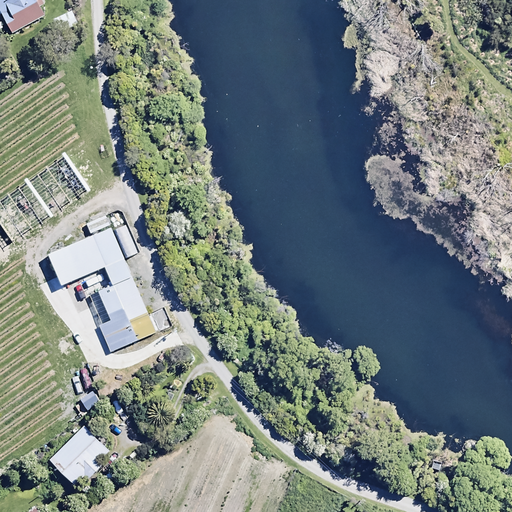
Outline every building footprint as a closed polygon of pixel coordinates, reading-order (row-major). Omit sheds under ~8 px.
[(0,0),(0,14),(11,34),(43,17),(38,8),(43,6),(39,0),(0,0)] [(105,217),(85,225),(90,235),(110,227),(105,217)] [(155,333),(110,230),(90,238),(120,308),(106,314),(110,322),(97,327),(108,353),(155,333)] [(75,265),(55,274),(60,287),(81,279),(75,265)] [(83,426),(48,460),(72,485),(82,475),(87,479),(102,464),(99,461),(108,452),(83,426)]
